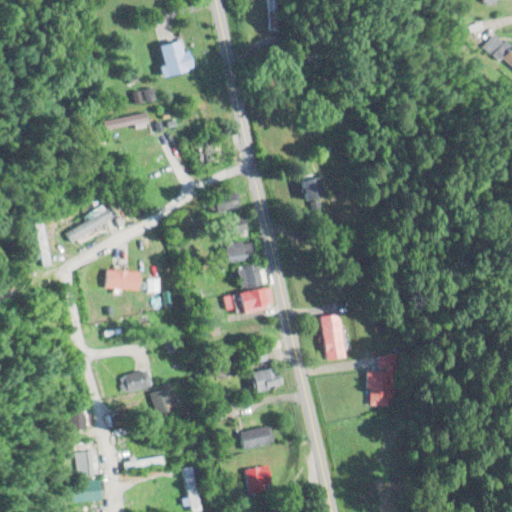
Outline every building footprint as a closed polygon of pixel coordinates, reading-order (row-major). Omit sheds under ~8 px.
[(511,48),(489,33),(479,47),(511,69),(511,48)] [(184,49),(177,51),(174,39),(152,44),(159,74),(189,67),(184,49)] [(142,110),(101,122),(104,133),(145,121),(142,110)] [(195,164),(218,162),(216,135),(192,137),(195,164)] [(111,148),(113,157),(154,146),(152,138),(111,148)] [(324,193),(317,172),(294,180),(301,201),(324,193)] [(237,210),(237,192),(212,192),(212,210),(237,210)] [(241,218),(213,218),(213,235),(241,235),(241,218)] [(65,233),(68,241),(103,230),(100,221),(65,233)] [(37,266),(46,264),(38,222),(29,223),(37,266)] [(219,260),(254,260),(254,241),(218,242),(219,260)] [(236,287),(259,283),(255,263),(232,267),(236,287)] [(101,289),(135,289),(136,271),(101,270),(101,289)] [(156,291),(156,279),(145,279),(145,291),(156,291)] [(263,304),(260,288),(229,294),(232,310),(263,304)] [(321,360),(343,357),(336,313),(314,317),(321,360)] [(245,353),(249,363),(262,358),(259,348),(245,353)] [(389,406),(389,396),(396,396),(397,356),(377,355),(377,370),(364,370),(363,405),(389,406)] [(222,359),(203,371),(208,380),(227,368),(222,359)] [(278,385),(273,365),(245,372),(249,392),(278,385)] [(121,389),(147,389),(147,372),(121,372),(121,389)] [(147,392),(155,414),(174,407),(167,386),(147,392)] [(204,391),(205,401),(221,399),(219,389),(204,391)] [(64,429),(81,427),(78,403),(62,405),(64,429)] [(239,450),(269,442),(265,425),(235,432),(239,450)] [(75,476),(95,474),(92,450),(73,451),(75,476)] [(119,470),(155,464),(153,454),(117,460),(119,470)] [(178,468),(186,511),(196,510),(188,466),(178,468)] [(98,480),(67,480),(67,500),(98,500),(98,480)]
